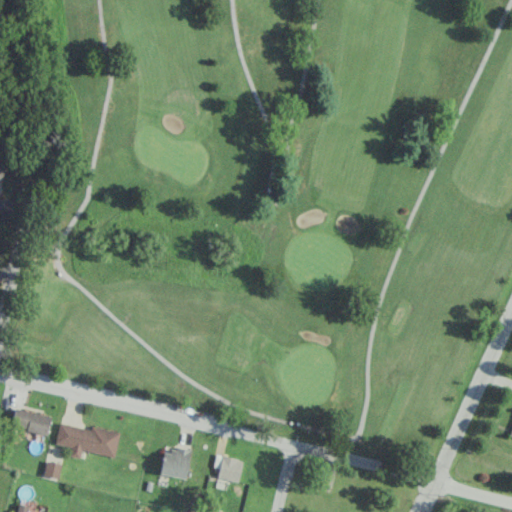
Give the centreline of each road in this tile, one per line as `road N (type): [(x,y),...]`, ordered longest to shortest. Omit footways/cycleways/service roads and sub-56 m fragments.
road 1 (residential): [(0,375),(511,500)]
road 2 (residential): [(433,482),(511,311)]
road 3 (residential): [(0,322),(30,186)]
